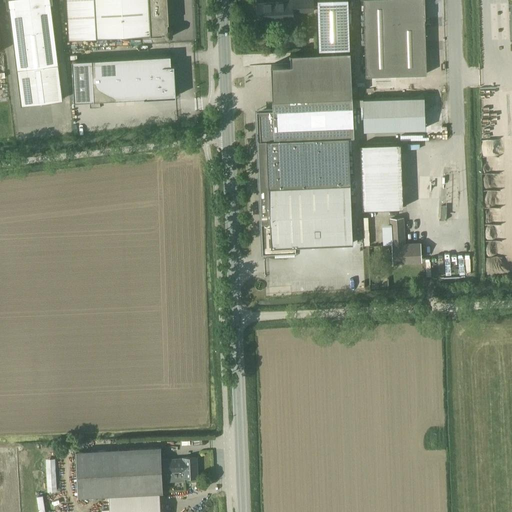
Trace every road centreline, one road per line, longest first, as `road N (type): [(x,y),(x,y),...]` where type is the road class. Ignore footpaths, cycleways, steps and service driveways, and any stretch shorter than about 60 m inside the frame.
road 1 (unclassified): [(511,305),(236,317)]
road 2 (unclassified): [(0,163),(229,141)]
road 3 (tertiary): [(243,511),(236,317)]
road 4 (tertiary): [(236,317),(229,141)]
road 5 (tertiary): [(229,141),(222,0)]
road 6 (unclassified): [(458,135),(455,0)]
